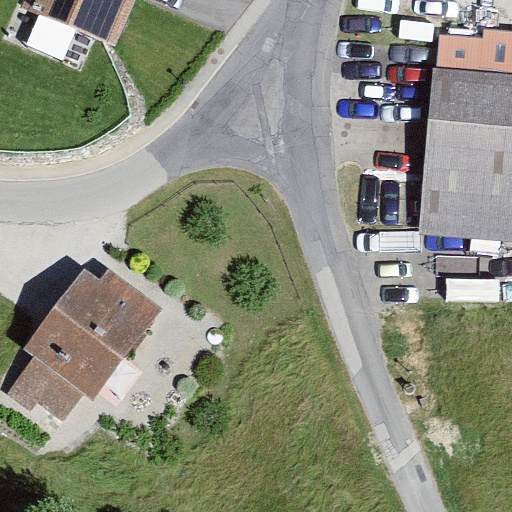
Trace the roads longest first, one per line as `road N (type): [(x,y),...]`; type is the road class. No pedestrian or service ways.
road 1 (unclassified): [(232,108),(298,177),(429,511)]
road 2 (unclassified): [(0,191),(55,195),(126,179),(232,108)]
road 3 (unclassified): [(295,0),(274,49),(232,108)]
